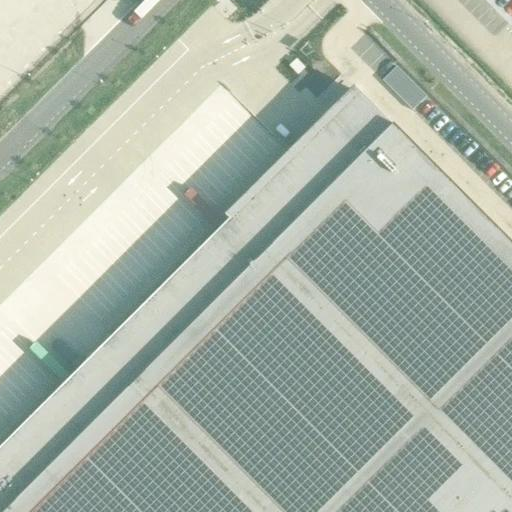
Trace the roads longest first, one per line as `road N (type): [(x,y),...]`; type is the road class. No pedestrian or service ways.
road 1 (unclassified): [(159,0),(0,158)]
road 2 (unclassified): [(511,137),(373,0)]
